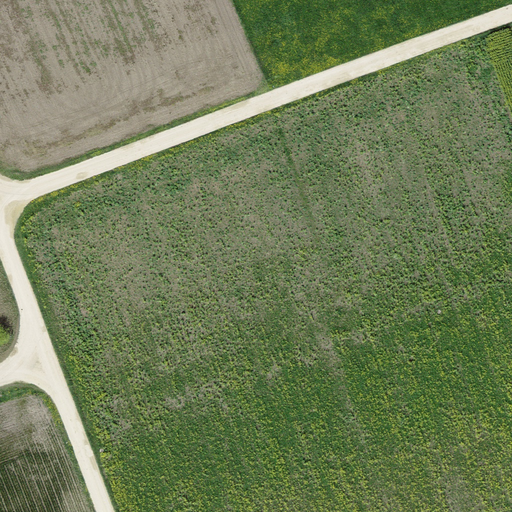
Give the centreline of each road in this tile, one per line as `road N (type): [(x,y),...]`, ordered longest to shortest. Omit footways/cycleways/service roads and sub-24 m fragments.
road 1 (track): [(0,207),(511,13)]
road 2 (motorway): [(511,78),(0,268)]
road 3 (motorway): [(0,331),(511,145)]
road 4 (track): [(0,226),(101,511)]
